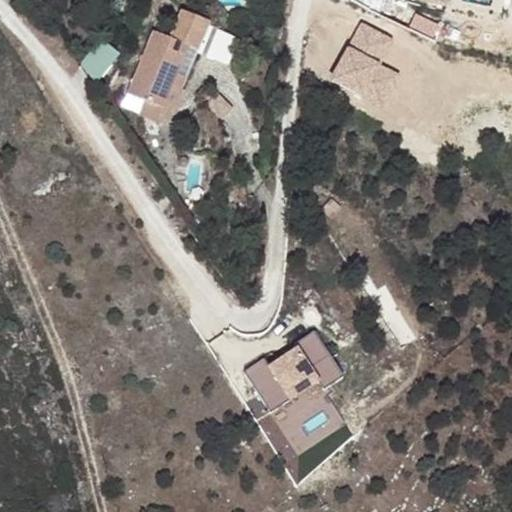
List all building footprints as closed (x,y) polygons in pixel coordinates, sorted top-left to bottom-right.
[(334,89),(393,108),(404,73),(389,69),(400,35),(356,21),(334,89)] [(173,41),(158,35),(133,94),(177,113),(186,92),(208,37),(180,25),(173,41)] [(109,43),(88,69),(104,82),(125,56),(109,43)] [(190,93),(186,92),(177,113),(181,115),(190,93)] [(268,363),(249,376),(275,416),(324,383),(330,392),(348,379),(318,335),(299,348),(302,353),(274,371),(268,363)]
